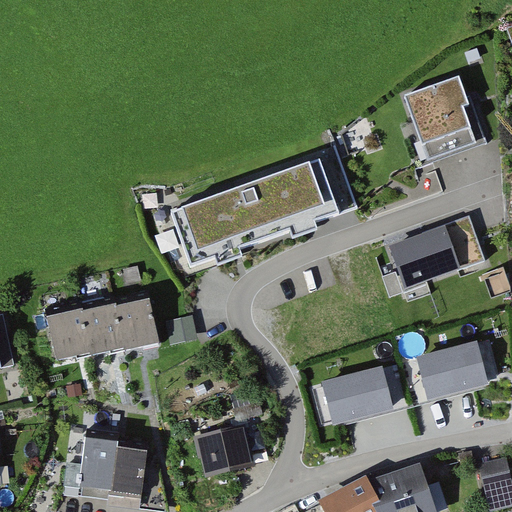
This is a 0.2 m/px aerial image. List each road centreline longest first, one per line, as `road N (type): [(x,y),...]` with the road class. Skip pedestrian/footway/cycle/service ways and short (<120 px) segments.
road 1 (residential): [(289,485),(302,424),(288,371),(253,335),(252,290),(302,255),(503,183)]
road 2 (residential): [(289,485),(418,444),(511,433)]
